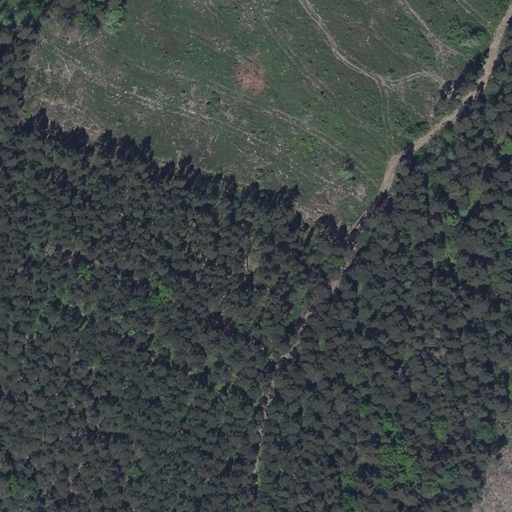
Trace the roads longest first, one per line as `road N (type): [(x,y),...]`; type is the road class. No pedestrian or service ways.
road 1 (track): [(246,511),(271,366),(364,234),(401,157),(458,113),(473,91),(511,0)]
road 2 (track): [(153,511),(75,425),(34,336),(16,183),(0,146)]
